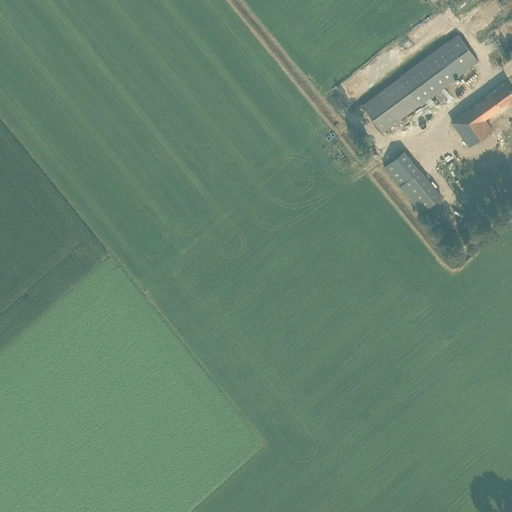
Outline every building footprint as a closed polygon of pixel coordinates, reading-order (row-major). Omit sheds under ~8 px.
[(348,87),(381,132),(477,60),(444,16),(348,87)] [(504,112),(500,107),(506,103),(510,108),(511,106),(511,90),(505,82),(451,122),(469,145),(491,129),(488,124),(504,112)] [(503,134),(505,140),(496,143),(507,182),(511,180),(511,132),(511,131),(503,134)] [(420,211),(441,194),(403,149),(382,166),(420,211)] [(502,190),(493,153),(473,158),(483,195),(502,190)] [(474,183),(469,185),(456,157),(433,168),(453,208),(480,194),(474,183)]
